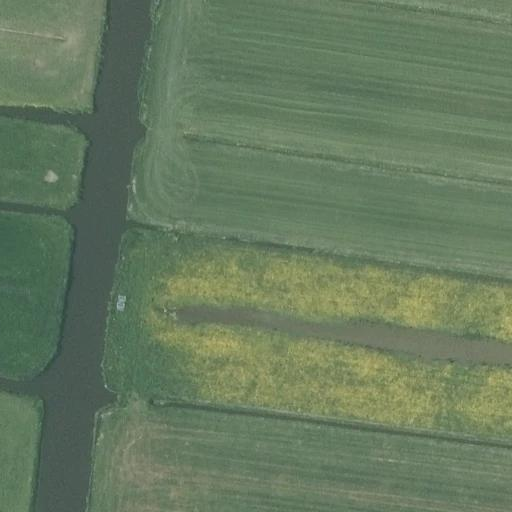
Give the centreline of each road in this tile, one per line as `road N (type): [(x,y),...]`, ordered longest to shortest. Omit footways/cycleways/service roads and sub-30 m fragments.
road 1 (track): [(187,0),(170,127),(142,227),(128,511)]
road 2 (track): [(194,0),(511,45)]
